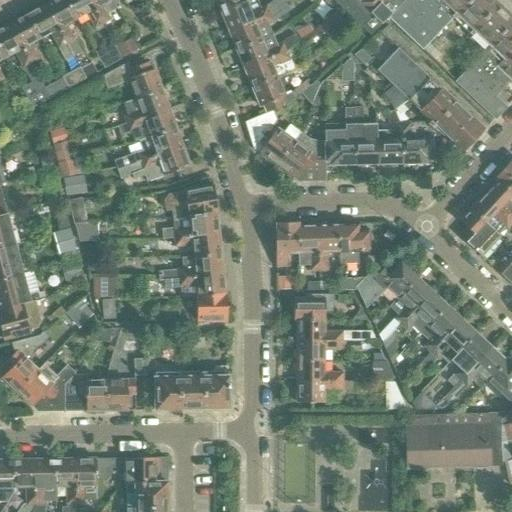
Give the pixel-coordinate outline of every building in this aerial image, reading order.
[(65,0),(53,0),(44,5),(73,57),(81,53),(79,50),(80,49),(66,24),(76,19),(65,0)] [(89,0),(65,0),(76,19),(86,13),(94,29),(102,24),(89,0)] [(89,0),(102,24),(110,20),(102,4),(109,0),(89,0)] [(215,0),(220,11),(247,0),(215,0)] [(247,0),(220,11),(229,31),(272,13),(285,3),(288,0),(274,0),(267,6),(266,6),(260,9),(255,0),(247,0)] [(332,0),(360,26),(384,0),(332,0)] [(384,0),(360,26),(370,36),(388,17),(404,0),(384,0)] [(437,0),(436,2),(453,18),(470,0),(437,0)] [(474,30),(490,45),(511,21),(511,17),(493,0),(470,0),(453,18),(470,34),(474,30)] [(229,31),(236,50),(261,40),(257,29),(273,22),(290,11),(290,10),(285,3),(272,13),(229,31)] [(44,5),(27,14),(40,38),(50,33),(64,58),(65,58),(66,60),(73,57),(44,5)] [(147,11),(146,11),(139,15),(144,23),(152,19),(147,11)] [(27,14),(9,24),(31,64),(39,59),(31,44),(40,38),(27,14)] [(486,49),(476,58),(491,73),(498,66),(511,79),(511,21),(490,45),(486,49)] [(9,24),(0,29),(0,49),(5,58),(15,53),(31,83),(21,89),(26,98),(27,97),(44,88),(31,64),(9,24)] [(419,56),(403,41),(387,25),(381,32),(413,62),(419,56)] [(236,50),(244,68),(286,52),(300,40),(296,35),(282,44),(277,46),(272,35),(261,40),(236,50)] [(133,38),(115,48),(122,59),(140,49),(133,38)] [(244,68),(252,87),(277,77),(294,70),(289,60),(305,47),(300,40),(286,52),(244,68)] [(122,59),(115,48),(113,44),(95,53),(103,69),(122,59)] [(430,121),(428,123),(427,124),(434,131),(445,141),(449,137),(463,152),(484,131),(398,49),(377,71),(390,83),(400,92),(430,121)] [(476,58),(466,69),(489,90),(491,88),(494,90),(496,87),(500,91),(511,79),(498,66),(491,73),(476,58)] [(349,59),(348,61),(342,66),(341,82),(353,81),(353,63),(354,63),(349,59)] [(130,81),(136,99),(162,89),(155,70),(151,71),(148,63),(130,70),(128,63),(103,76),(107,89),(130,81)] [(80,69),(63,78),(69,88),(86,79),(80,69)] [(489,90),(466,69),(455,81),(495,119),(506,107),(495,96),(500,91),(496,87),(494,90),(491,88),(489,90)] [(264,106),(267,113),(271,112),(285,106),(294,99),(289,94),(285,96),(277,77),(252,87),(260,107),(264,106)] [(63,78),(45,88),(51,98),(69,88),(63,78)] [(325,107),(325,80),(325,79),(322,82),(319,85),(317,87),(311,103),(325,107)] [(294,99),(301,93),(309,86),(305,81),(289,94),(294,99)] [(309,86),(301,93),(310,104),(311,103),(317,87),(319,85),(316,81),(309,86)] [(390,83),(382,91),(388,101),(400,92),(390,83)] [(45,88),(44,88),(27,97),(33,108),(51,98),(45,88)] [(123,116),(126,124),(169,108),(162,89),(136,99),(140,110),(123,116)] [(33,108),(27,97),(26,98),(12,106),(18,116),(33,108)] [(353,109),(355,165),(378,164),(378,130),(377,116),(362,116),(361,107),(353,108),(353,109)] [(146,126),(150,137),(176,128),(169,108),(126,124),(121,126),(106,131),(97,133),(99,141),(120,134),(121,135),(146,126)] [(324,131),(325,144),(325,162),(330,161),(330,166),(355,165),(353,109),(344,109),(344,130),(324,131)] [(253,149),(276,165),(299,133),(290,126),(284,134),(272,125),(275,120),(271,112),(267,113),(246,122),(253,148),(253,149)] [(393,130),(378,130),(378,164),(401,164),(400,123),(399,123),(395,112),(386,114),(389,124),(393,123),(393,130)] [(103,120),(106,131),(121,126),(117,115),(103,120)] [(425,122),(400,123),(401,164),(427,163),(427,159),(431,159),(431,157),(459,156),(445,141),(434,131),(427,124),(428,123),(425,122)] [(114,161),(117,171),(140,162),(182,146),(176,128),(150,137),(138,141),(142,151),(114,161)] [(299,133),(276,165),(299,182),(325,182),(325,162),(325,144),(309,140),(300,133),(299,133)] [(140,162),(117,171),(120,179),(132,174),(134,180),(145,176),(148,182),(190,167),(182,146),(140,162)] [(511,164),(509,162),(495,177),(511,192),(511,164)] [(74,163),(59,167),(58,167),(61,179),(77,175),(74,163)] [(22,170),(24,176),(35,173),(32,166),(22,170)] [(39,173),(40,175),(38,175),(43,191),(44,191),(48,203),(61,200),(53,169),(39,173)] [(66,196),(86,193),(83,175),(63,179),(66,196)] [(498,181),(485,195),(511,220),(511,205),(507,200),(511,194),(511,192),(495,177),(498,181)] [(184,193),(189,217),(217,214),(218,213),(214,187),(184,193)] [(511,220),(485,195),(471,209),(486,223),(492,216),(506,230),(507,229),(511,223),(511,220)] [(75,225),(87,224),(81,200),(69,201),(75,225)] [(69,228),(64,208),(54,210),(60,230),(69,228)] [(500,236),(486,223),(471,209),(460,221),(466,227),(459,236),(481,257),(500,236)] [(0,215),(0,247),(15,244),(7,214),(6,214),(0,215)] [(162,239),(173,239),(219,234),(217,214),(189,217),(173,219),(174,228),(161,230),(162,239)] [(75,225),(79,241),(98,240),(97,223),(87,224),(75,225)] [(286,255),(298,254),(297,223),(276,224),(277,229),(275,229),(276,267),(286,267),(286,255)] [(297,223),(298,254),(298,265),(310,265),(310,271),(311,271),(312,275),(314,279),(319,279),(319,271),(317,226),(298,227),(298,223),(297,223)] [(359,224),(337,225),(340,252),(340,264),(359,264),(358,252),(369,251),(368,231),(359,231),(359,224)] [(337,225),(317,226),(319,271),(327,271),(327,253),(340,252),(337,225)] [(193,245),(194,257),(221,254),(219,234),(173,239),(174,247),(193,245)] [(25,241),(27,250),(44,246),(41,237),(25,241)] [(0,247),(0,279),(23,274),(15,244),(0,247)] [(159,281),(164,280),(223,274),(221,254),(194,257),(180,258),(181,270),(158,272),(159,281)] [(511,257),(498,272),(511,285),(511,257)] [(78,260),(60,265),(65,282),(69,281),(70,284),(81,279),(80,277),(83,276),(78,260)] [(386,286),(398,298),(417,278),(401,263),(393,272),(387,265),(373,280),(383,289),(386,286)] [(0,312),(27,305),(35,301),(39,300),(37,293),(28,295),(23,274),(0,279),(0,312)] [(181,297),(197,296),(225,294),(223,274),(164,280),(164,287),(179,286),(179,287),(180,287),(181,297)] [(390,307),(398,314),(386,327),(378,334),(383,343),(394,332),(400,325),(431,292),(417,278),(398,298),(390,307)] [(341,279),(341,290),(356,291),(356,287),(365,279),(341,279)] [(319,291),(319,282),(307,282),(307,291),(319,291)] [(328,291),(327,282),(319,282),(319,291),(328,291)] [(357,289),(366,297),(371,291),(362,283),(357,289)] [(412,325),(421,333),(446,306),(431,292),(400,325),(405,330),(406,329),(407,330),(412,325)] [(225,294),(197,296),(197,322),(227,321),(227,294),(225,294)] [(294,321),(297,321),(325,321),(325,313),(333,313),(333,304),(333,295),(306,295),(306,299),(294,299),(294,321)] [(115,309),(115,299),(100,299),(100,310),(115,309)] [(27,305),(0,312),(0,327),(3,340),(30,333),(29,330),(37,328),(40,322),(37,309),(38,309),(37,307),(40,306),(39,302),(36,303),(35,301),(27,305)] [(417,354),(423,360),(462,320),(446,306),(421,333),(429,341),(417,354)] [(179,322),(179,312),(179,308),(156,308),(156,322),(179,322)] [(448,363),(451,360),(458,353),(476,333),(462,320),(423,360),(419,365),(425,371),(439,355),(448,363)] [(297,341),(360,341),(376,341),(372,333),(325,333),(325,321),(297,321),(297,341)] [(383,343),(392,363),(399,355),(394,351),(394,332),(383,343)] [(12,343),(15,353),(0,368),(0,376),(17,393),(38,371),(25,359),(47,337),(43,333),(40,336),(12,343)] [(441,388),(448,393),(491,347),(476,333),(458,353),(451,360),(459,368),(441,388)] [(191,334),(191,336),(191,351),(205,351),(205,334),(191,334)] [(297,341),(297,361),(325,362),(325,350),(360,350),(360,341),(297,341)] [(491,347),(448,393),(433,408),(440,414),(479,373),(487,381),(508,358),(506,361),(491,347)] [(511,362),(508,358),(487,381),(484,384),(507,405),(511,399),(511,362)] [(133,360),(134,376),(146,376),(146,374),(145,361),(145,359),(133,360)] [(297,361),(297,382),(342,382),(342,374),(324,373),(325,362),(297,361)] [(374,370),(389,370),(385,362),(374,361),(374,370)] [(393,365),(399,378),(404,374),(400,366),(399,366),(397,364),(393,365)] [(38,371),(17,393),(32,407),(37,412),(64,412),(64,386),(75,374),(67,366),(56,377),(57,378),(51,384),(38,371)] [(213,377),(192,378),(192,410),(229,409),(229,377),(228,377),(228,366),(216,366),(213,372),(213,377)] [(192,410),(192,378),(155,378),(155,410),(192,410)] [(135,380),(106,381),(107,411),(128,411),(127,395),(135,395),(135,380)] [(107,411),(106,381),(78,381),(78,396),(86,395),(86,412),(107,411)] [(356,382),(342,382),(297,382),(297,403),(306,403),(306,404),(315,404),(315,403),(324,403),(324,390),(356,391),(356,382)] [(394,382),(384,382),(386,410),(406,410),(394,382)] [(500,413),(488,414),(488,424),(500,423),(500,413)] [(488,414),(437,415),(408,416),(409,426),(405,426),(407,469),(490,466),(501,466),(500,423),(488,424),(488,414)] [(511,461),(511,423),(501,427),(511,462),(511,461)] [(126,484),(135,484),(156,484),(156,458),(126,459),(126,468),(126,484)] [(167,511),(167,487),(167,458),(156,458),(156,484),(135,484),(136,507),(130,507),(130,511),(167,511)] [(75,459),(55,460),(55,487),(67,487),(67,504),(75,504),(75,459)] [(97,482),(96,459),(75,459),(75,504),(84,504),(84,499),(97,499),(97,486),(97,482)] [(126,459),(111,459),(96,459),(97,482),(105,482),(111,476),(111,468),(126,468),(126,459)] [(0,487),(15,488),(15,461),(0,460),(0,487)] [(17,511),(31,511),(35,506),(35,460),(15,461),(15,488),(26,487),(27,503),(24,503),(17,511)] [(35,506),(31,511),(43,511),(44,500),(55,500),(55,487),(55,460),(35,460),(35,506)]
